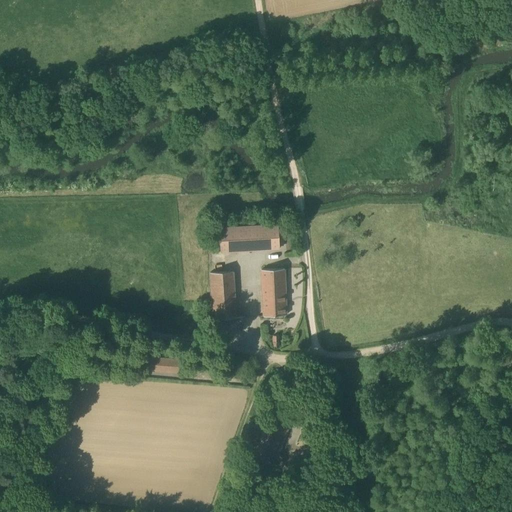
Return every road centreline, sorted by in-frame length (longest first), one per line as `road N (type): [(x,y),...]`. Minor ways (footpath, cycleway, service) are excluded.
road 1 (track): [(316,357),(302,216),(260,0)]
road 2 (track): [(0,327),(61,312),(272,358)]
road 3 (track): [(511,323),(316,357)]
road 4 (track): [(272,358),(216,511)]
